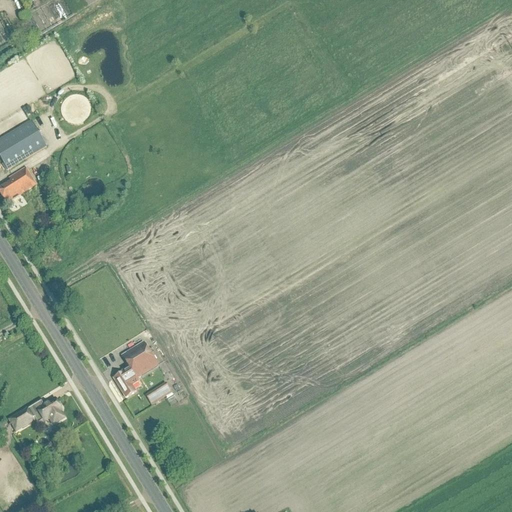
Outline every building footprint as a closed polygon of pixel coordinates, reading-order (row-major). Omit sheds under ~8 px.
[(80,91),(91,87),(87,77),(76,81),(80,91)] [(0,142),(0,159),(8,173),(46,149),(31,124),(0,142)] [(38,159),(40,162),(56,154),(54,150),(38,159)] [(56,154),(40,164),(43,169),(60,159),(56,154)] [(10,183),(0,189),(0,196),(6,206),(36,187),(25,170),(8,180),(10,183)] [(136,394),(132,388),(139,384),(136,380),(158,367),(145,345),(122,358),(129,370),(121,374),(122,376),(113,381),(125,401),(136,394)] [(169,390),(148,402),(151,407),(172,395),(169,390)] [(64,420),(60,413),(61,412),(54,401),(44,408),(41,402),(9,422),(16,433),(35,422),(38,427),(49,420),(53,426),(64,420)]
